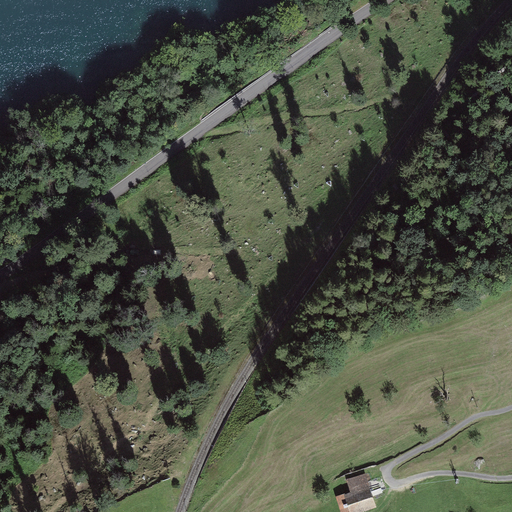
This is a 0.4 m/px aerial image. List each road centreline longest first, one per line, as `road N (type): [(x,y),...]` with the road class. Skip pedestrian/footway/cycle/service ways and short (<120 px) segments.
road 1 (tertiary): [(0,275),(384,0)]
road 2 (track): [(511,407),(471,419),(388,468),(386,479),(393,486),(448,473),(511,477)]
